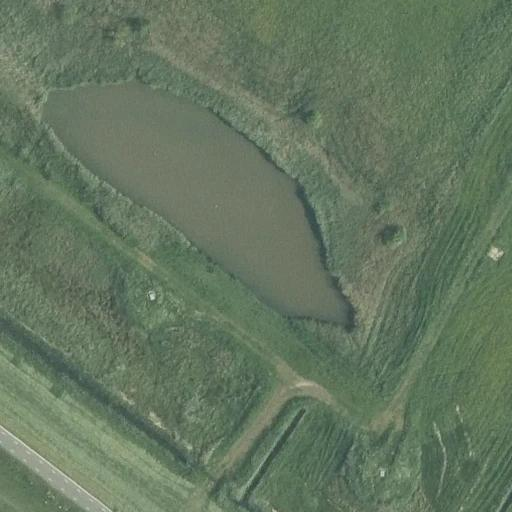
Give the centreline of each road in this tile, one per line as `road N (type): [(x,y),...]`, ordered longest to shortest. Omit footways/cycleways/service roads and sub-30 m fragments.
road 1 (track): [(511,200),(399,404),(372,422),(293,379),(0,147)]
road 2 (track): [(293,379),(193,511)]
road 3 (tertiary): [(0,434),(101,511)]
